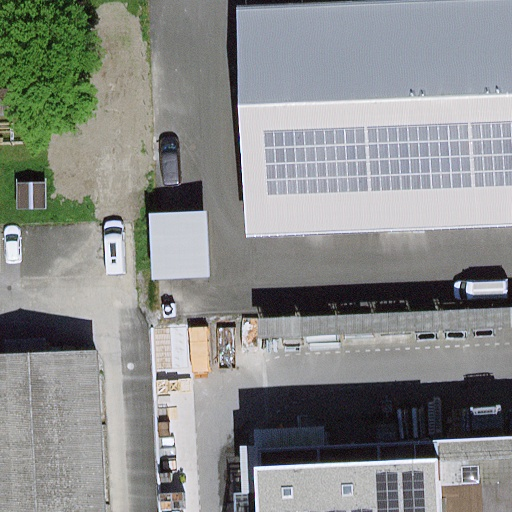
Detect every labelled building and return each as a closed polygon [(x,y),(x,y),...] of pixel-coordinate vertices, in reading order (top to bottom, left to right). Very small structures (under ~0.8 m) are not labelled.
[(511,0),(507,0),(236,11),(245,237),(511,226),(511,0)] [(0,113),(12,113),(9,15),(0,15),(0,113)] [(45,184),(16,185),(18,212),(47,210),(45,184)] [(202,213),(147,215),(150,281),(205,278),(202,213)] [(511,309),(251,322),(252,341),(511,328),(511,309)] [(103,511),(98,352),(0,355),(0,511),(103,511)] [(511,511),(511,440),(428,444),(431,511),(511,511)] [(431,511),(428,444),(253,451),(255,511),(431,511)]
